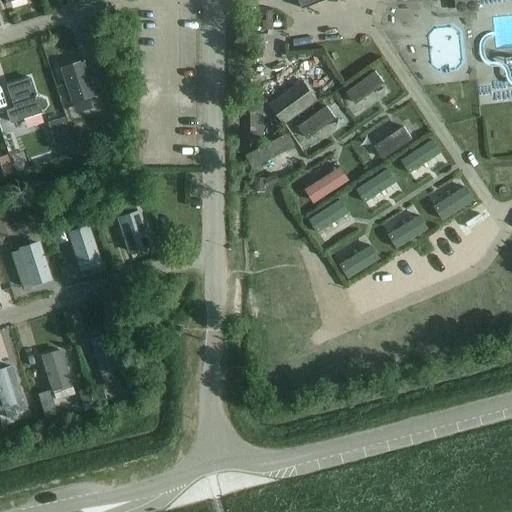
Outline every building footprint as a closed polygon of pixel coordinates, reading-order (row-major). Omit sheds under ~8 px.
[(298,0),(302,9),(324,0),(298,0)] [(479,0),(456,0),(457,10),(480,8),(479,0)] [(273,30),(272,13),(260,13),(261,31),(273,30)] [(61,69),(72,103),(73,102),(94,96),(83,61),(61,69)] [(7,86),(14,109),(6,111),(10,123),(40,113),(40,111),(43,109),(45,107),(46,105),(45,100),(43,99),(40,98),(36,99),(29,78),(7,86)] [(303,80),(271,103),(286,124),(318,102),(303,80)] [(72,103),(64,105),(67,115),(76,111),(73,102),(72,103)] [(71,140),(64,117),(48,123),(55,145),(71,140)] [(423,133),(392,150),(404,172),(435,155),(423,133)] [(261,169),(275,164),(268,147),(255,152),(261,169)] [(333,156),(299,180),(308,193),(342,169),(333,156)] [(12,171),(8,160),(0,162),(0,166),(3,174),(12,171)] [(349,178),(360,199),(392,182),(380,161),(349,178)] [(436,212),(465,190),(455,176),(426,198),(436,212)] [(268,189),(242,210),(252,222),(278,201),(268,189)] [(333,192),(305,210),(317,228),(345,209),(333,192)] [(476,202),(444,216),(451,230),(482,216),(476,202)] [(135,204),(124,208),(127,215),(138,212),(135,204)] [(380,226),(390,239),(419,218),(409,205),(380,226)] [(127,215),(119,218),(130,252),(149,246),(138,212),(127,215)] [(80,222),(68,226),(71,234),(83,230),(80,222)] [(67,252),(60,227),(49,231),(56,255),(67,252)] [(69,234),(80,268),(99,262),(88,228),(83,230),(71,234),(69,234)] [(365,238),(332,254),(338,265),(370,250),(365,238)] [(252,241),(253,282),(270,282),(269,241),(252,241)] [(22,287),(50,278),(39,244),(11,253),(22,287)] [(363,289),(406,263),(397,249),(354,275),(363,289)] [(492,276),(475,279),(480,309),(497,306),(492,276)] [(269,295),(255,295),(255,336),(269,336),(269,295)] [(382,334),(384,349),(435,339),(432,324),(382,334)] [(117,356),(110,334),(90,340),(104,384),(124,378),(119,362),(117,356)] [(331,349),(335,362),(377,350),(373,337),(331,349)] [(74,394),(60,351),(41,357),(55,400),(74,394)] [(271,380),(307,372),(304,356),(267,364),(271,380)] [(10,367),(0,370),(0,400),(2,407),(21,401),(10,367)] [(101,388),(90,391),(93,403),(105,399),(101,388)] [(86,389),(78,392),(82,405),(91,402),(86,389)]
